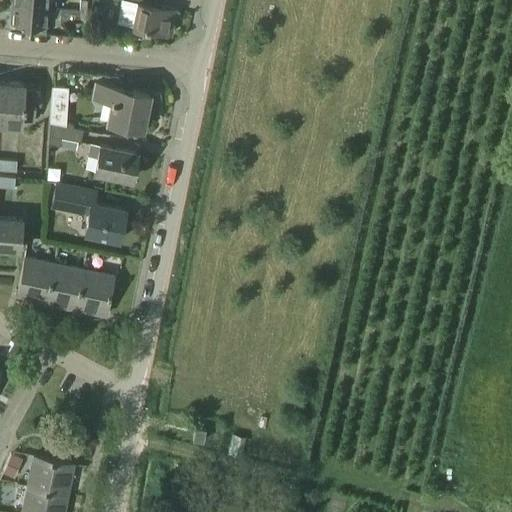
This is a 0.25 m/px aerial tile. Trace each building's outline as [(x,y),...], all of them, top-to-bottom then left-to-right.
[(48,1),(48,0),(12,0),(12,4),(31,6),(48,7),(56,8),(56,2),(48,1)] [(86,11),(87,0),(79,0),(79,11),(86,11)] [(137,1),(135,11),(132,26),(171,34),(176,9),(137,1)] [(46,26),(48,7),(31,6),(12,4),(11,9),(11,13),(10,24),(22,25),(46,26)] [(60,20),(70,21),(78,22),(79,11),(61,10),(60,20)] [(86,11),(79,11),(78,22),(85,22),(86,11)] [(45,33),(46,27),(46,26),(22,25),(22,33),(31,34),(45,35),(45,33)] [(24,83),(0,81),(0,124),(20,126),(21,121),(33,122),(36,90),(23,89),(24,83)] [(142,130),(150,93),(96,82),(92,97),(111,101),(106,122),(142,130)] [(52,86),(49,122),(66,125),(68,86),(52,86)] [(66,125),(49,122),(48,144),(60,146),(76,149),(77,141),(80,142),(83,129),(66,125)] [(87,156),(97,158),(94,172),(131,180),(136,152),(99,144),(99,145),(90,143),(87,156)] [(0,158),(0,169),(16,171),(17,160),(0,158)] [(15,177),(0,175),(0,194),(13,196),(15,177)] [(50,206),(63,208),(88,213),(84,233),(119,240),(125,209),(93,202),(95,191),(55,182),(50,206)] [(0,216),(0,247),(20,250),(23,219),(0,216)] [(54,262),(24,256),(16,297),(46,303),(54,262)] [(54,262),(46,303),(75,309),(83,268),(54,262)] [(83,268),(75,309),(105,315),(113,274),(83,268)] [(205,429),(194,427),(192,441),(203,442),(205,429)] [(241,458),(246,437),(232,434),(228,455),(241,458)] [(32,456),(26,485),(67,494),(73,464),(32,456)] [(26,485),(20,511),(63,511),(67,494),(26,485)] [(252,511),(193,494),(187,511),(290,511),(291,511),(274,506),(272,511),(252,511)]
